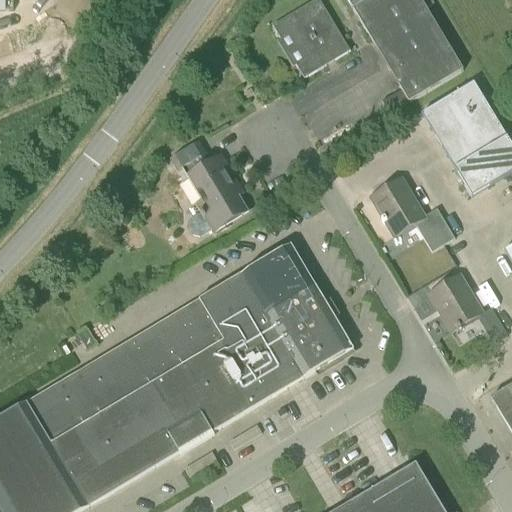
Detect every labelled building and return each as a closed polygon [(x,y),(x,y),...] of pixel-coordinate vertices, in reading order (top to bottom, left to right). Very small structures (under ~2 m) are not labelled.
[(14,11),(14,3),(5,3),(4,0),(0,0),(0,10),(5,11),(14,11)] [(344,0),(354,16),(399,91),(381,102),(388,115),(407,104),(408,106),(462,74),(425,11),(434,6),(430,0),(344,0)] [(303,81),(349,54),(334,29),(317,1),(271,29),(280,43),(288,39),(302,63),(294,67),(303,81)] [(471,201),(511,176),(511,149),(473,85),(420,117),(471,201)] [(180,173),(205,157),(197,145),(174,159),(180,173)] [(196,206),(201,215),(190,222),(188,230),(192,237),(200,240),(246,212),(225,178),(230,175),(222,161),(188,181),(201,203),(196,206)] [(392,239),(423,220),(402,184),(370,203),(392,239)] [(454,241),(437,212),(415,226),(432,255),(443,248),(454,241)] [(511,248),(503,254),(511,269),(511,248)] [(86,511),(353,354),(290,249),(79,374),(0,421),(0,511),(86,511)] [(450,336),(482,318),(481,317),(459,280),(428,298),(450,336)] [(481,317),(482,318),(479,319),(495,345),(506,339),(490,312),(481,317)] [(84,348),(93,343),(86,330),(84,327),(75,331),(77,334),(84,348)] [(511,388),(490,402),(511,438),(511,388)] [(442,511),(415,467),(410,470),(339,511),(442,511)]
